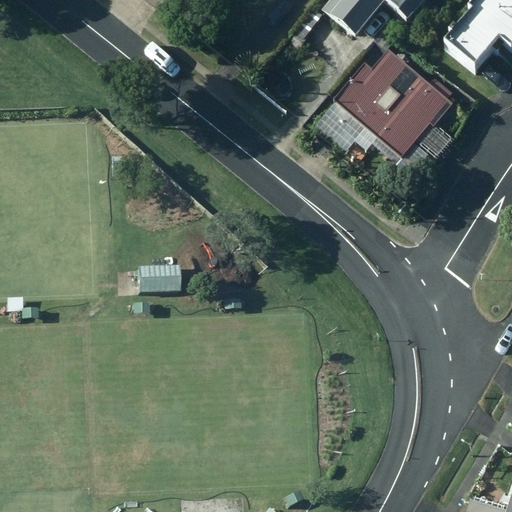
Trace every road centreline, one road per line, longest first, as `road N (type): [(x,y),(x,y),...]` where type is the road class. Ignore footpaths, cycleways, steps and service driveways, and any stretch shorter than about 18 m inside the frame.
road 1 (residential): [(406,319),(369,264),(307,204),(56,0)]
road 2 (residential): [(380,511),(415,426),(417,359),(406,319)]
road 3 (residential): [(406,319),(511,166)]
